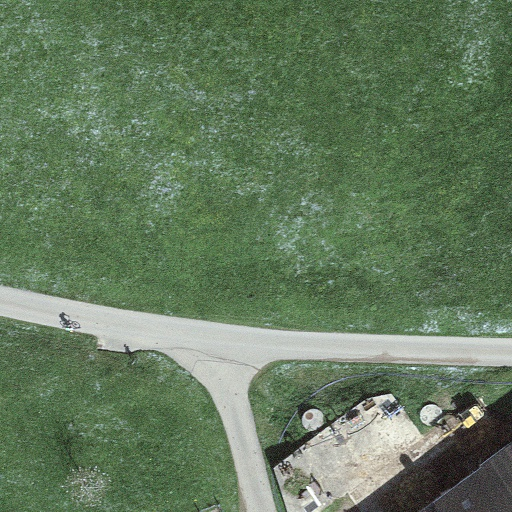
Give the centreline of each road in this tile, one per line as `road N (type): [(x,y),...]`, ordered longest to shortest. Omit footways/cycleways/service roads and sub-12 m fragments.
road 1 (unclassified): [(0,295),(220,332),(511,344)]
road 2 (track): [(220,332),(261,511)]
